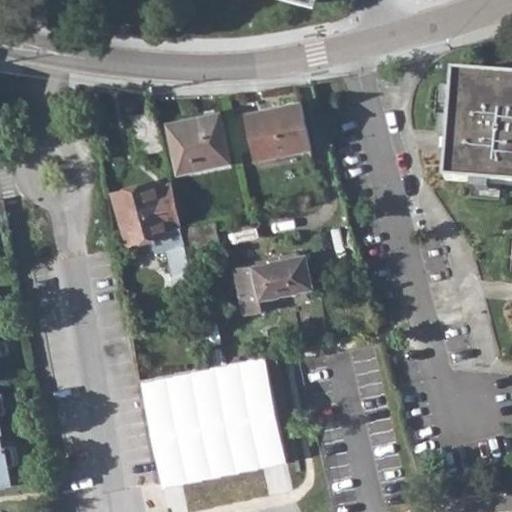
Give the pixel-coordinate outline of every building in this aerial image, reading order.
[(511,185),(511,78),(453,74),(445,180),(511,185)] [(250,112),(260,158),(311,146),(301,100),(250,112)] [(219,112),(196,117),(198,123),(169,129),(178,173),(230,162),(219,112)] [(156,114),(128,114),(134,156),(164,151),(156,114)] [(147,235),(165,230),(180,227),(171,182),(155,186),(154,180),(113,192),(128,239),(147,235)] [(0,219),(9,218),(6,201),(0,201),(0,219)] [(184,243),(185,249),(220,241),(216,222),(181,229),(184,243)] [(180,227),(165,230),(147,235),(150,246),(155,250),(166,247),(170,246),(184,243),(181,229),(180,227)] [(185,249),(184,243),(170,246),(166,247),(172,272),(189,269),(185,249)] [(230,268),(238,310),(259,307),(257,297),(311,285),(304,252),(230,268)] [(264,355),(141,381),(159,485),(175,482),(273,463),(286,461),(264,355)] [(0,487),(9,486),(7,468),(14,467),(11,447),(1,448),(0,444),(0,433),(1,434),(0,430),(0,415),(5,415),(2,394),(0,394),(0,487)]
